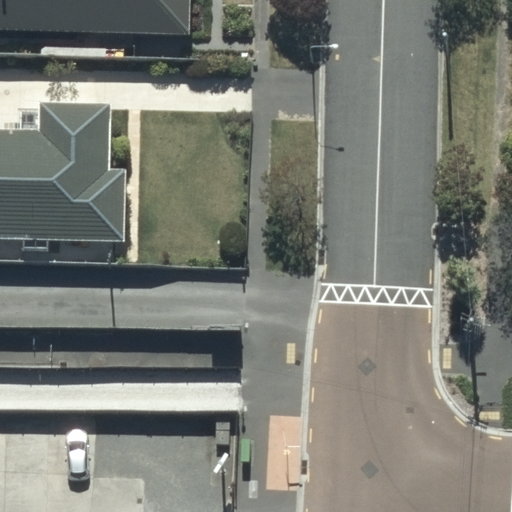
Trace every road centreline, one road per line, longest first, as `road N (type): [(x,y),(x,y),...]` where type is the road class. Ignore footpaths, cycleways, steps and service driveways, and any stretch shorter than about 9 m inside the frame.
road 1 (residential): [(381,0),(367,486)]
road 2 (residential): [(511,489),(367,486)]
